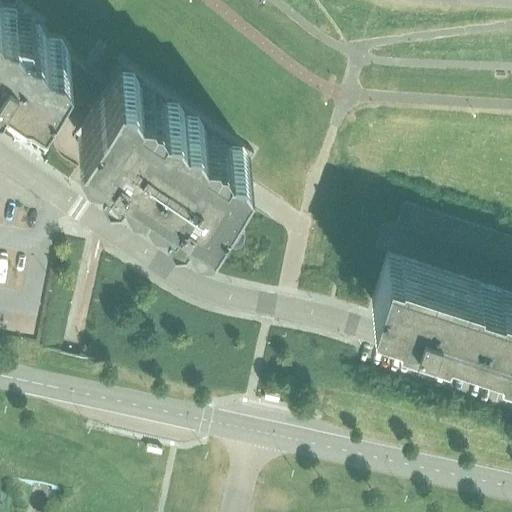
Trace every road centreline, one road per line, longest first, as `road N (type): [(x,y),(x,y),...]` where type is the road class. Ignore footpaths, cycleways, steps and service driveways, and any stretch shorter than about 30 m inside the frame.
road 1 (residential): [(511,374),(349,322),(200,293),(0,155)]
road 2 (secondary): [(511,487),(255,430)]
road 3 (secondary): [(255,430),(0,375)]
road 4 (residential): [(511,273),(386,231)]
